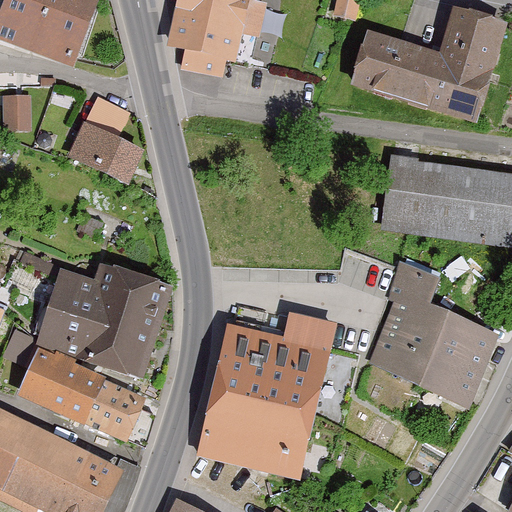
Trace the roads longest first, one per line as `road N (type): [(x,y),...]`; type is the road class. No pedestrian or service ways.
road 1 (tertiary): [(162,107),(189,231),(199,343),(147,511)]
road 2 (residential): [(162,107),(511,151)]
road 3 (unclassified): [(0,402),(130,458)]
road 4 (tertiary): [(511,394),(436,511)]
